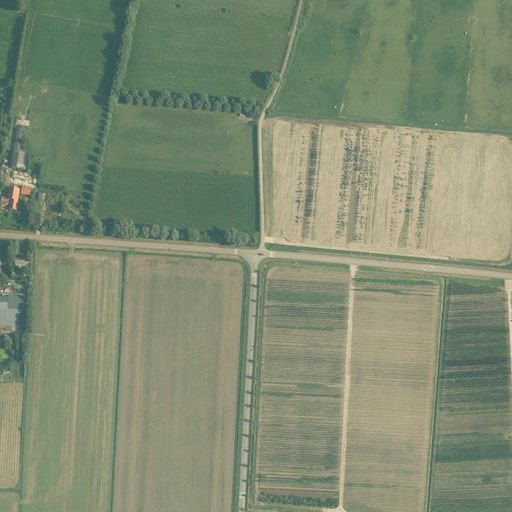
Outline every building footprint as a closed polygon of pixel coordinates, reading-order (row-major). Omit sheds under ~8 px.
[(18,128),(15,151),(22,152),(25,128),(18,128)] [(12,160),(11,168),(25,171),(27,163),(12,160)] [(38,177),(28,177),(27,185),(37,185),(38,177)] [(2,198),(0,205),(10,206),(9,210),(16,211),(19,194),(34,196),(35,189),(28,188),(22,187),(22,190),(9,188),(8,196),(6,194),(4,196),(3,198),(2,198)] [(0,297),(0,325),(19,326),(20,297),(8,297),(8,298),(0,297)] [(11,357),(11,356),(11,355),(10,355),(10,354),(10,353),(10,352),(9,352),(9,351),(9,350),(8,350),(8,349),(7,349),(6,348),(5,348),(4,347),(3,347),(2,347),(1,347),(0,347),(0,365),(1,365),(2,365),(3,365),(4,365),(5,365),(6,364),(7,364),(7,363),(8,362),(9,362),(9,361),(10,360),(10,359),(10,358),(11,357)]
